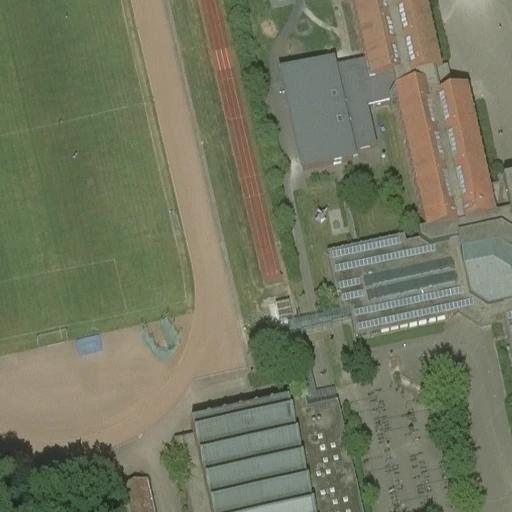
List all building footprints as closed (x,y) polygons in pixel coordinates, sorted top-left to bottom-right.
[(423,91),(435,89),(432,74),(439,73),(424,0),(345,0),(345,1),(350,0),(363,66),(367,85),(387,81),(390,95),(423,89),(423,91)] [(367,85),(363,66),(333,72),(332,67),(283,77),(302,174),(352,164),(351,156),(376,151),(368,112),(392,107),(391,103),(390,95),(387,81),(367,85)] [(441,88),(435,89),(423,91),(423,89),(390,95),(391,103),(392,107),(389,112),(395,111),(422,235),(416,236),(418,244),(404,247),(403,239),(322,257),(335,315),(347,314),(354,342),(456,319),(455,314),(460,314),(478,327),(500,323),(511,378),(511,203),(510,197),(511,196),(511,181),(487,187),(466,91),(443,97),(441,88)] [(304,400),(190,426),(193,438),(174,443),(189,511),(361,511),(337,405),(307,412),(304,400)] [(119,485),(125,511),(154,511),(146,479),(119,485)]
